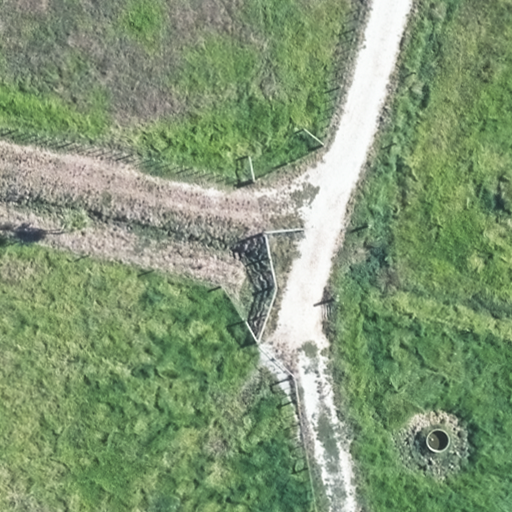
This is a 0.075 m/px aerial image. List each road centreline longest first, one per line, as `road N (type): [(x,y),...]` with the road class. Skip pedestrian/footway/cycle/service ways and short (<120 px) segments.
road 1 (track): [(378,0),(307,276),(336,511)]
road 2 (track): [(0,153),(318,221)]
